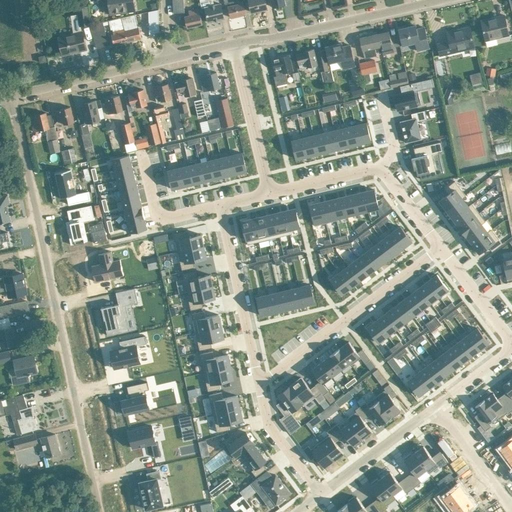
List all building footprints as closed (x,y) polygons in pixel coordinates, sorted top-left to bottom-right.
[(98,0),(99,2),(108,0),(109,6),(110,14),(114,13),(125,12),(135,11),(133,0),(98,0)] [(183,0),(172,0),(174,13),(184,12),(183,0)] [(224,19),(222,8),(220,3),(214,4),(213,0),(200,0),(202,9),(205,8),(209,22),(224,19)] [(227,3),(228,8),(230,17),(246,13),(243,1),(239,2),(238,0),(228,3),(227,3)] [(249,0),(250,2),(252,12),(267,8),(265,0),(249,0)] [(87,7),(86,1),(78,2),(79,8),(77,9),(79,26),(90,24),(87,7)] [(159,23),(159,16),(158,9),(149,11),(149,34),(159,32),(159,23)] [(202,24),(199,9),(189,11),(190,16),(185,17),(187,27),(202,24)] [(136,15),(132,16),(122,18),(124,27),(128,42),(141,38),(139,28),(136,15)] [(481,21),(484,30),(486,40),(509,35),(504,15),(494,17),(495,19),(482,22),(482,20),(481,21)] [(114,45),(128,42),(124,27),(122,18),(109,22),(111,30),(112,29),(114,34),(111,35),(114,45)] [(91,25),(94,38),(97,48),(109,45),(103,22),(91,25)] [(430,49),(427,37),(424,27),(416,29),(415,25),(399,29),(403,45),(415,42),(418,52),(430,49)] [(438,44),(441,56),(475,48),(474,45),(470,27),(447,32),(449,41),(438,44)] [(390,37),(389,31),(377,34),(380,47),(382,47),(384,55),(396,51),(392,36),(390,37)] [(59,37),(60,45),(63,55),(87,49),(84,39),(82,32),(59,37)] [(375,48),(380,47),(377,34),(360,38),(364,58),(377,55),(375,48)] [(332,70),(343,67),(343,69),(355,66),(350,45),(343,47),(342,43),(326,46),(330,63),(332,70)] [(304,51),(304,52),(297,54),(301,68),(307,67),(308,66),(309,68),(310,70),(311,70),(312,71),(313,71),(314,71),(315,70),(316,70),(317,69),(317,68),(317,67),(318,67),(316,59),(314,49),(304,51)] [(331,69),(329,70),(324,50),(316,52),(324,83),(334,81),(331,69)] [(293,70),(292,64),(290,55),(280,57),(280,58),(274,60),(277,76),(274,76),(276,85),(288,83),(286,72),(293,70)] [(377,74),(377,72),(379,71),(375,60),(360,64),(363,79),(373,77),(373,76),(377,74)] [(493,63),(492,70),(501,71),(502,64),(493,63)] [(203,87),(204,92),(220,88),(216,72),(206,74),(207,75),(201,77),(203,87)] [(295,83),(301,81),(299,72),(293,74),(295,83)] [(401,86),(409,84),(406,72),(398,73),(399,79),(389,81),(391,88),(401,86)] [(480,72),(470,74),(472,84),(482,82),(480,72)] [(176,83),(179,93),(185,91),(186,96),(196,94),(192,78),(182,80),(182,81),(176,83)] [(403,94),(395,96),(398,110),(422,105),(418,91),(435,87),(433,78),(409,84),(401,86),(403,94)] [(172,99),(170,93),(168,83),(158,86),(158,87),(153,88),(157,103),(172,99)] [(352,96),(365,93),(363,83),(350,86),(352,96)] [(448,86),(443,98),(444,105),(454,102),(453,97),(457,90),(448,86)] [(433,108),(441,106),(437,88),(429,90),(433,108)] [(147,105),(146,99),(143,89),(133,92),(134,93),(129,94),(129,95),(125,96),(129,111),(133,110),(132,104),(136,103),(137,107),(147,105)] [(264,109),(269,108),(266,90),(261,91),(264,109)] [(123,110),(121,105),(119,95),(109,97),(109,99),(103,100),(107,114),(123,110)] [(217,117),(207,120),(210,130),(220,128),(222,127),(223,128),(234,125),(228,98),(217,101),(220,117),(217,117)] [(198,117),(206,115),(202,99),(194,101),(198,117)] [(96,100),(82,103),(84,109),(82,110),(85,123),(81,124),(84,134),(90,132),(88,123),(101,120),(96,100)] [(189,116),(188,111),(186,103),(178,105),(181,113),(180,113),(181,118),(189,116)] [(60,109),(61,110),(56,111),(58,119),(63,118),(64,120),(65,124),(74,122),(70,107),(60,109)] [(177,140),(185,138),(178,108),(172,109),(177,129),(175,130),(177,140)] [(162,143),(167,142),(161,119),(162,117),(170,115),(169,111),(155,115),(162,143)] [(404,121),(400,122),(405,143),(421,139),(417,122),(427,119),(425,111),(411,114),(413,119),(404,121)] [(55,126),(50,127),(46,112),(36,115),(36,116),(30,117),(34,132),(47,129),(47,138),(51,154),(60,152),(58,139),(55,126)] [(210,130),(207,120),(200,122),(202,132),(210,130)] [(127,152),(137,150),(130,122),(121,124),(127,152)] [(145,126),(151,144),(161,142),(156,123),(145,126)] [(367,123),(356,125),(360,143),(371,141),(367,123)] [(356,125),(345,128),(349,146),(360,143),(356,125)] [(345,128),(335,130),(339,148),(349,146),(345,128)] [(335,130),(324,133),(328,151),(339,148),(335,130)] [(324,133),(314,136),(318,153),(328,151),(324,133)] [(314,136),(303,138),(307,156),(318,153),(314,136)] [(303,138),(292,141),(296,159),(307,156),(303,138)] [(441,141),(414,148),(416,157),(414,158),(418,175),(420,174),(421,179),(437,175),(437,174),(432,154),(439,153),(444,151),(441,141)] [(77,161),(74,148),(61,151),(65,164),(77,161)] [(242,153),(231,155),(236,173),(247,171),(242,153)] [(130,155),(113,159),(115,170),(132,165),(130,155)] [(231,155),(221,158),(225,176),(236,173),(231,155)] [(221,158),(210,160),(215,178),(225,176),(221,158)] [(210,160),(200,163),(204,181),(215,178),(210,160)] [(200,163),(189,165),(194,183),(204,181),(200,163)] [(132,165),(115,170),(118,180),(135,176),(132,165)] [(189,165),(179,168),(183,186),(194,183),(189,165)] [(179,168),(168,171),(172,189),(183,186),(179,168)] [(70,170),(53,174),(59,199),(66,198),(66,203),(89,198),(88,192),(77,195),(70,170)] [(135,176),(118,180),(120,191),(138,186),(135,176)] [(449,194),(440,201),(447,210),(462,198),(466,195),(455,181),(445,189),(449,194)] [(138,186),(120,191),(123,201),(140,197),(138,186)] [(374,189),(363,192),(368,210),(379,208),(374,189)] [(363,192),(353,194),(357,213),(368,210),(363,192)] [(0,222),(0,223),(10,221),(6,204),(9,204),(7,194),(0,195),(0,222)] [(353,194),(342,197),(347,215),(357,213),(353,194)] [(140,197),(123,201),(125,212),(143,207),(140,197)] [(342,197),(332,199),(336,218),(347,215),(342,197)] [(462,198),(447,210),(453,218),(468,207),(468,206),(462,198)] [(332,199),(321,202),(326,223),(337,220),(336,218),(332,199)] [(321,202),(310,205),(315,223),(315,225),(326,223),(321,202)] [(468,207),(453,218),(460,227),(479,212),(472,203),(468,206),(468,207)] [(71,221),(67,222),(68,227),(69,227),(70,234),(72,245),(76,244),(85,242),(89,241),(84,222),(95,219),(92,205),(68,210),(71,221)] [(143,207),(125,212),(128,222),(145,218),(143,207)] [(296,208),(285,211),(289,230),(300,227),(296,208)] [(285,211),(274,213),(279,232),(280,237),(290,235),(289,230),(285,211)] [(460,227),(459,227),(466,236),(466,235),(481,224),(482,224),(486,221),(479,212),(460,227)] [(274,213),(264,216),(268,235),(269,239),(280,237),(279,232),(274,213)] [(264,216),(253,219),(257,237),(259,242),(269,239),(268,235),(264,216)] [(145,218),(128,222),(130,233),(148,229),(145,218)] [(253,219),(242,221),(246,240),(248,244),(259,242),(257,237),(253,219)] [(381,220),(376,223),(379,228),(384,224),(381,220)] [(481,224),(466,235),(466,236),(473,244),(488,232),(482,224),(481,224)] [(400,226),(392,233),(403,248),(412,241),(400,226)] [(488,232),(473,244),(480,253),(488,246),(492,251),(503,244),(491,229),(488,232)] [(187,231),(174,234),(178,252),(204,246),(201,234),(188,237),(187,231)] [(0,233),(0,235),(0,243),(3,243),(2,242),(9,240),(7,232),(0,233)] [(392,233),(383,240),(394,254),(403,248),(392,233)] [(383,240),(374,246),(385,261),(394,254),(383,240)] [(204,246),(178,252),(182,270),(195,267),(193,261),(206,258),(204,246)] [(374,246),(366,253),(377,267),(385,261),(374,246)] [(511,251),(502,254),(505,264),(503,265),(504,272),(506,271),(507,277),(511,276),(511,251)] [(101,265),(92,267),(96,283),(124,277),(121,261),(114,262),(112,253),(99,256),(101,265)] [(366,253),(357,259),(368,274),(377,267),(366,253)] [(357,259),(348,266),(360,280),(368,274),(357,259)] [(348,266),(340,272),(351,287),(360,280),(348,266)] [(196,271),(183,274),(187,292),(213,286),(210,274),(197,277),(196,271)] [(340,272),(331,279),(342,294),(351,287),(340,272)] [(9,297),(12,296),(27,293),(23,273),(5,277),(0,278),(0,290),(0,291),(7,289),(9,297)] [(437,274),(428,281),(439,296),(448,289),(437,274)] [(428,281),(419,288),(431,303),(439,296),(428,281)] [(310,285),(299,287),(304,305),(315,303),(310,285)] [(213,286),(187,292),(191,310),(203,307),(202,301),(215,298),(213,286)] [(299,287),(289,290),(293,308),(304,305),(299,287)] [(119,303),(101,307),(104,320),(105,319),(106,323),(105,323),(108,335),(129,330),(127,319),(129,318),(127,307),(139,304),(136,288),(116,292),(119,303)] [(419,288),(411,294),(422,309),(431,303),(419,288)] [(289,290),(278,292),(283,310),(293,308),(289,290)] [(278,292),(268,295),(272,313),(283,310),(278,292)] [(411,294),(402,301),(413,316),(422,309),(411,294)] [(268,295),(257,297),(261,315),(272,313),(268,295)] [(2,319),(29,312),(27,301),(4,306),(5,311),(0,312),(2,319)] [(402,301),(394,307),(405,322),(413,316),(402,301)] [(394,307),(385,314),(396,328),(405,322),(394,307)] [(204,311),(192,314),(196,332),(223,326),(221,319),(220,319),(219,314),(206,317),(204,311)] [(385,314),(376,320),(388,335),(396,328),(385,314)] [(13,327),(4,329),(1,320),(0,319),(0,333),(3,347),(17,344),(13,327)] [(376,320),(367,327),(379,342),(388,335),(376,320)] [(223,326),(196,332),(200,350),(212,347),(211,341),(224,338),(223,333),(224,333),(223,326)] [(477,328),(469,334),(480,349),(489,343),(477,328)] [(469,334),(460,341),(471,356),(480,349),(469,334)] [(121,349),(111,351),(115,368),(140,363),(137,346),(147,344),(145,336),(120,341),(121,349)] [(340,348),(339,348),(350,363),(360,356),(365,363),(370,359),(363,349),(357,353),(349,341),(340,348)] [(460,341),(451,348),(463,362),(471,356),(460,341)] [(339,348),(330,355),(341,370),(350,363),(339,348)] [(451,348),(443,354),(454,369),(463,362),(451,348)] [(0,352),(0,364),(12,362),(9,350),(0,352)] [(213,351),(200,354),(204,372),(231,367),(228,354),(214,357),(213,351)] [(443,354),(434,361),(445,375),(454,369),(443,354)] [(30,381),(29,375),(31,374),(31,373),(38,372),(34,355),(14,360),(17,375),(11,376),(13,385),(30,381)] [(330,356),(321,362),(332,376),(341,370),(330,355),(330,356)] [(434,361),(426,367),(437,382),(445,375),(434,361)] [(321,362),(312,369),(320,381),(315,385),(323,395),(328,391),(323,383),(332,376),(321,362)] [(231,367),(204,372),(208,391),(221,388),(219,382),(234,379),(231,367)] [(426,367),(417,374),(428,388),(437,382),(426,367)] [(387,381),(377,368),(372,372),(382,385),(387,381)] [(417,374),(408,380),(419,395),(428,388),(417,374)] [(301,377),(290,386),(303,404),(304,405),(315,397),(320,403),(325,399),(325,398),(316,386),(310,390),(301,377)] [(507,392),(502,395),(511,407),(511,379),(503,386),(507,392)] [(130,399),(122,401),(125,416),(149,410),(145,391),(148,391),(146,383),(126,388),(128,395),(129,395),(130,399)] [(385,389),(376,396),(391,417),(392,416),(394,415),(395,416),(401,412),(399,410),(401,409),(392,398),(397,394),(389,384),(384,388),(385,389)] [(284,400),(277,405),(286,416),(291,412),(303,404),(290,386),(288,388),(287,386),(280,391),(281,393),(279,394),(284,400)] [(353,396),(349,390),(335,401),(339,407),(353,396)] [(335,400),(328,391),(323,395),(330,404),(335,400)] [(222,392),(209,395),(213,413),(240,407),(237,395),(223,398),(222,392)] [(485,399),(484,400),(498,417),(499,419),(507,413),(508,414),(511,410),(511,407),(502,395),(498,399),(493,393),(485,400),(485,399)] [(24,394),(4,400),(8,416),(13,414),(18,434),(37,428),(36,425),(37,424),(35,418),(33,418),(32,413),(34,413),(32,406),(28,407),(24,394)] [(366,402),(361,406),(368,416),(373,412),(382,424),(391,417),(376,396),(367,403),(366,402)] [(325,399),(320,403),(325,409),(330,405),(325,399)] [(480,412),(475,416),(481,425),(478,428),(482,434),(486,431),(487,429),(491,426),(489,423),(498,417),(484,400),(479,403),(475,406),(480,412)] [(357,411),(348,418),(350,422),(363,438),(372,431),(364,420),(368,416),(361,406),(355,410),(357,411)] [(240,407),(213,413),(217,432),(230,429),(228,423),(243,420),(240,407)] [(325,409),(321,413),(325,419),(330,415),(325,409)] [(320,413),(315,417),(319,422),(324,418),(320,413)] [(191,415),(179,418),(182,431),(194,428),(191,415)] [(296,419),(286,427),(291,433),(301,426),(296,419)] [(337,424),(332,427),(340,438),(345,434),(353,445),(354,444),(356,446),(361,442),(360,440),(363,438),(350,422),(341,429),(337,424)] [(153,427),(129,432),(133,449),(151,445),(154,459),(161,457),(158,443),(156,444),(153,427)] [(330,435),(320,442),(334,460),(336,458),(337,460),(343,455),(342,454),(343,453),(335,442),(340,438),(332,427),(327,431),(330,435)] [(231,436),(220,443),(232,459),(241,452),(253,443),(254,442),(246,432),(235,441),(231,436)] [(11,439),(6,440),(7,445),(12,443),(15,443),(17,450),(38,444),(35,433),(14,439),(14,438),(11,439)] [(48,456),(60,453),(55,434),(43,437),(48,456)] [(511,440),(501,449),(508,457),(511,454),(511,440)] [(308,446),(303,449),(311,460),(316,456),(324,467),(334,460),(320,442),(311,449),(308,446)] [(232,459),(231,460),(236,466),(245,459),(253,469),(252,471),(256,476),(266,469),(262,463),(266,460),(253,443),(241,452),(232,459)] [(424,446),(414,453),(429,473),(439,466),(440,468),(448,461),(440,451),(432,457),(424,446)] [(406,459),(405,460),(413,471),(406,477),(414,488),(422,482),(422,483),(431,476),(429,473),(414,453),(412,455),(411,453),(405,458),(406,459)] [(251,483),(240,491),(243,496),(246,499),(257,490),(266,501),(271,497),(276,504),(278,503),(279,504),(284,500),(283,498),(290,493),(276,475),(273,477),(267,470),(251,483)] [(149,480),(140,482),(146,509),(163,505),(157,479),(161,478),(159,471),(147,473),(149,480)] [(390,471),(381,478),(396,498),(398,501),(407,494),(414,488),(406,477),(399,483),(390,471)] [(229,477),(217,485),(222,492),(233,483),(229,477)] [(373,485),(371,486),(380,497),(373,502),(380,511),(381,511),(386,509),(388,507),(387,506),(396,498),(381,478),(378,480),(377,479),(372,483),(373,485)] [(441,479),(437,483),(441,488),(446,485),(441,479)] [(446,487),(436,495),(447,509),(466,495),(459,486),(450,493),(446,487)] [(210,499),(208,492),(202,493),(203,501),(210,499)] [(466,495),(447,509),(448,511),(465,511),(464,511),(473,504),(466,495)] [(237,511),(252,511),(254,511),(246,499),(243,496),(231,504),(237,511)] [(350,502),(347,504),(353,511),(380,511),(373,502),(365,508),(357,497),(355,498),(354,496),(349,500),(350,502)] [(213,511),(211,503),(201,505),(201,506),(202,506),(203,511),(213,511)] [(347,503),(338,511),(353,511),(347,504),(347,503)]
